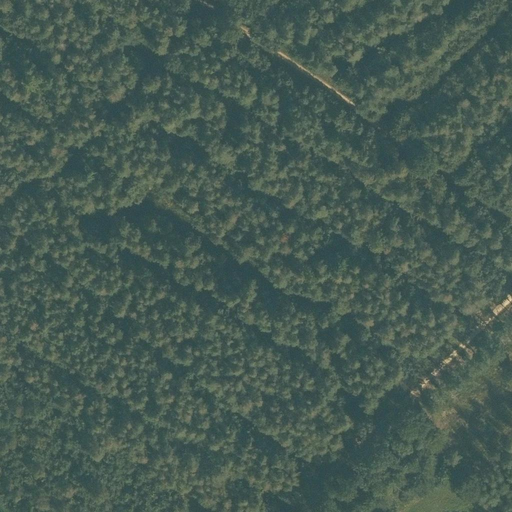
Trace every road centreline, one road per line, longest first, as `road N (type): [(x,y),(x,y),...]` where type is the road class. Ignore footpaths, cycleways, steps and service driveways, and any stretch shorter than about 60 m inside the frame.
road 1 (track): [(204,0),(511,217)]
road 2 (track): [(276,511),(511,288)]
road 3 (track): [(198,0),(116,109),(25,177),(0,207)]
